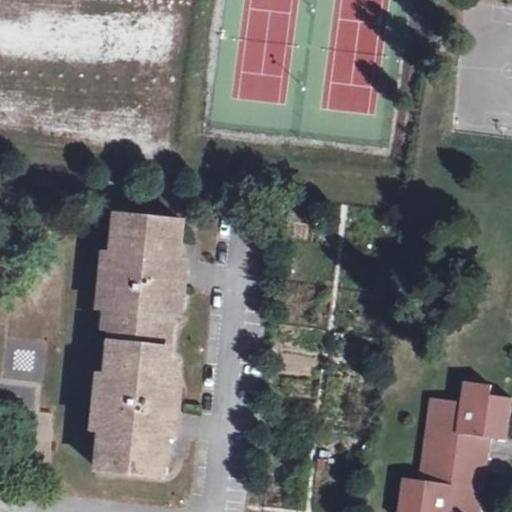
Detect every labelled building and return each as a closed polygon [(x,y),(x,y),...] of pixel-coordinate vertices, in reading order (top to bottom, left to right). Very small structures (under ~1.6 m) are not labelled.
[(172,418),(181,419),(182,404),(173,404),(175,384),(178,363),(170,362),(175,316),(177,296),(185,297),(187,282),(178,281),(180,262),(185,223),(118,215),(113,255),(111,273),(102,273),(101,288),(110,289),(107,309),(106,328),(113,329),(108,376),(106,395),(98,395),(96,410),(104,411),(102,432),(98,470),(166,478),(170,438),(172,418)] [(104,254),(102,273),(111,273),(113,255),(104,254)] [(178,281),(187,282),(189,262),(180,262),(178,281)] [(99,307),(107,309),(110,289),(101,288),(99,307)] [(177,296),(175,316),(183,317),(185,297),(177,296)] [(99,376),(98,395),(106,395),(108,376),(99,376)] [(481,511),(484,500),(481,500),(491,441),(506,442),(510,419),(511,420),(511,418),(511,409),(511,402),(511,399),(492,397),(494,387),(465,383),(462,403),(434,400),(429,433),(438,434),(436,448),(427,447),(426,455),(424,454),(422,468),(432,469),(430,483),(420,482),(405,480),(401,505),(400,505),(398,511),(481,511)] [(173,404),(182,404),(184,385),(175,384),(173,404)] [(94,430),(102,432),(104,411),(96,410),(94,430)] [(172,418),(170,438),(179,439),(181,419),(172,418)] [(429,433),(427,447),(436,448),(438,434),(429,433)] [(422,468),(420,482),(430,483),(432,469),(422,468)]
